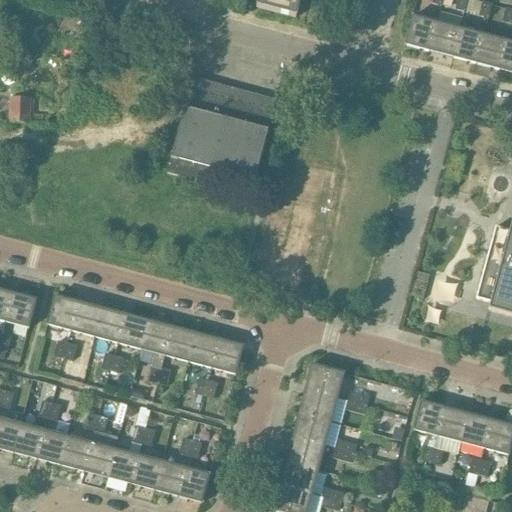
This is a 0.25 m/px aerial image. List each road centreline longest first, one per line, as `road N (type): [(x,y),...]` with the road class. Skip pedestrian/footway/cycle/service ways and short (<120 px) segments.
road 1 (residential): [(282,323),(0,249)]
road 2 (residential): [(353,64),(102,0)]
road 3 (residential): [(511,386),(282,323)]
road 4 (residential): [(234,511),(282,323)]
road 5 (residential): [(511,107),(353,64)]
